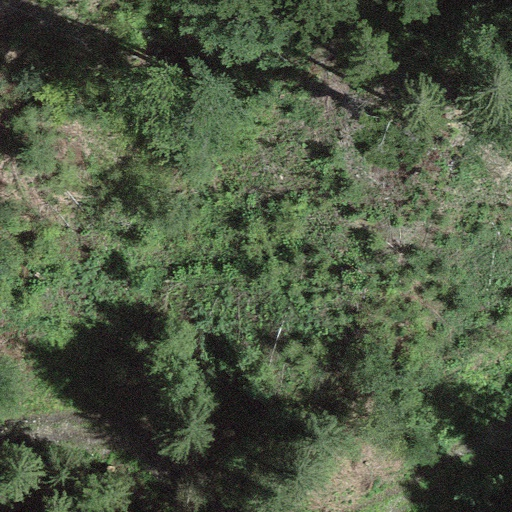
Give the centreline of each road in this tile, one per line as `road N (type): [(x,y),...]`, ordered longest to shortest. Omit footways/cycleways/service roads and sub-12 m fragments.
road 1 (track): [(0,434),(109,436),(192,476),(232,511)]
road 2 (track): [(374,511),(511,440)]
